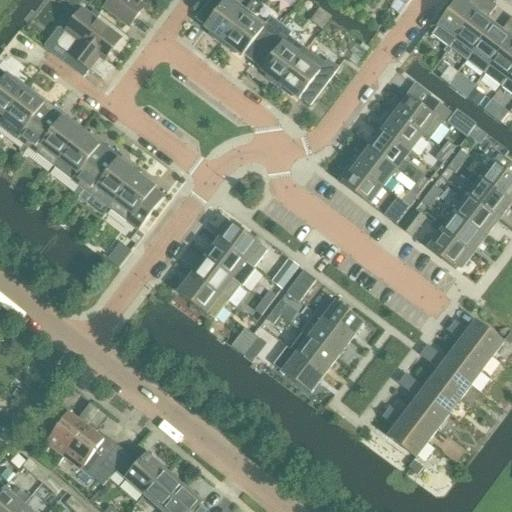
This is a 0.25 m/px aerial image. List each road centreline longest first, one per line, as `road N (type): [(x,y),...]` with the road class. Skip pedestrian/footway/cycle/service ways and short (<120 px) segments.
road 1 (residential): [(272,152),(268,123),(161,44),(112,108),(209,178)]
road 2 (tertiary): [(287,511),(86,349)]
road 3 (residential): [(436,303),(293,200),(272,152)]
road 4 (residential): [(272,152),(329,128),(425,0)]
road 5 (residential): [(86,349),(209,178)]
